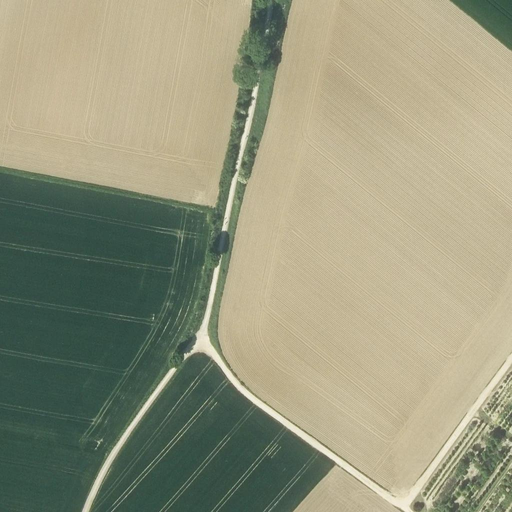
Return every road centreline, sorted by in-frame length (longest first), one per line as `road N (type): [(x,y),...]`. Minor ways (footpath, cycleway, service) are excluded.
road 1 (track): [(272,0),(201,339),(103,469),(87,511)]
road 2 (track): [(201,339),(250,400),(408,511)]
road 3 (track): [(402,507),(511,362)]
